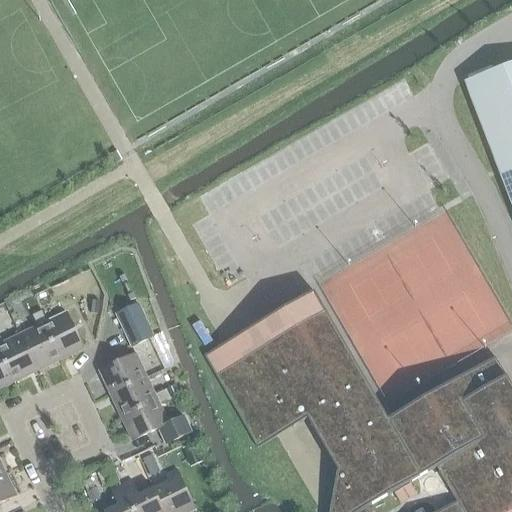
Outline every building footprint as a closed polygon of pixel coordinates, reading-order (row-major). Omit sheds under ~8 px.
[(511,63),(463,83),(497,171),(511,210),(511,63)] [(511,511),(511,390),(509,386),(510,385),(495,359),(451,385),(451,386),(424,401),(414,406),(415,407),(406,412),(405,411),(388,421),(335,330),(334,331),(332,326),(333,326),(314,294),(255,328),(256,329),(248,334),(247,333),(239,338),(292,429),(300,425),(299,424),(307,420),(307,421),(308,420),(338,473),(330,511),(511,511)] [(131,348),(153,338),(138,305),(116,315),(131,348)] [(43,325),(47,323),(41,312),(32,316),(37,327),(20,336),(37,372),(60,361),(43,325)] [(43,325),(60,361),(83,350),(66,314),(47,323),(43,325)] [(0,353),(14,383),(37,372),(20,336),(2,344),(0,339),(0,353)] [(278,438),(292,429),(239,338),(206,357),(227,395),(246,384),(278,438)] [(0,389),(14,383),(0,353),(0,389)] [(110,396),(146,378),(135,355),(99,372),(110,396)] [(157,401),(159,405),(170,400),(166,391),(155,396),(146,378),(110,396),(121,419),(157,401)] [(227,395),(258,449),(278,438),(246,384),(227,395)] [(175,385),(166,389),(170,398),(180,394),(175,385)] [(168,425),(159,405),(157,401),(121,419),(132,442),(158,430),(166,445),(191,434),(184,417),(168,425)] [(196,446),(183,453),(193,469),(205,461),(196,446)] [(102,487),(114,482),(107,469),(96,474),(102,487)] [(152,490),(163,511),(192,511),(196,511),(176,470),(165,476),(167,482),(152,490)] [(0,504),(16,497),(4,474),(0,475),(0,504)] [(163,511),(152,490),(139,496),(132,481),(121,486),(133,511),(163,511)] [(133,511),(121,486),(110,492),(117,506),(105,511),(133,511)] [(91,504),(100,500),(94,489),(86,493),(91,504)]
